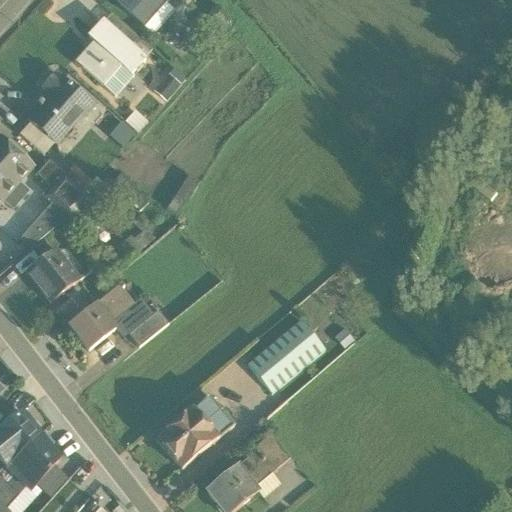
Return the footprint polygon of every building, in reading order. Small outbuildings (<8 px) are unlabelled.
[(122,0),(117,6),(150,36),(171,12),(173,14),(185,0),(122,0)] [(114,99),(146,63),(143,60),(150,52),(109,16),(101,26),(82,10),(75,18),(93,34),(88,40),(94,45),(76,65),(114,99)] [(210,47),(228,25),(214,14),(197,36),(210,47)] [(56,147),(74,127),(78,130),(95,111),(55,76),(41,92),(49,98),(41,107),(38,105),(25,120),(30,124),(18,137),(42,158),(54,145),(56,147)] [(164,102),(178,86),(166,76),(152,92),(164,102)] [(135,112),(123,124),(135,136),(146,123),(135,112)] [(120,124),(108,138),(122,150),(134,136),(120,124)] [(0,144),(0,204),(11,214),(27,196),(18,189),(32,173),(0,144)] [(89,202),(48,164),(35,178),(48,189),(40,198),(51,208),(36,224),(46,233),(61,216),(66,222),(81,209),(89,202)] [(104,189),(89,202),(81,209),(87,216),(93,211),(96,214),(111,196),(104,189)] [(142,235),(138,231),(114,250),(123,260),(129,255),(132,259),(153,242),(145,233),(142,235)] [(57,252),(25,276),(50,308),(82,284),(57,252)] [(118,290),(68,330),(87,354),(120,328),(138,350),(167,326),(157,314),(148,321),(135,305),(132,307),(118,290)] [(324,353),(300,324),(246,368),(270,397),(324,353)] [(352,343),(343,332),(334,340),(343,350),(352,343)] [(373,382),(357,364),(303,412),(319,430),(373,382)] [(155,440),(182,473),(232,431),(205,398),(155,440)] [(0,480),(38,438),(20,415),(0,430),(0,480)] [(0,480),(0,511),(6,511),(24,492),(29,497),(58,464),(38,438),(0,480)] [(238,511),(262,493),(256,486),(290,459),(273,438),(205,494),(220,511),(238,511)] [(93,500),(82,511),(83,511),(99,511),(102,509),(93,500)]
